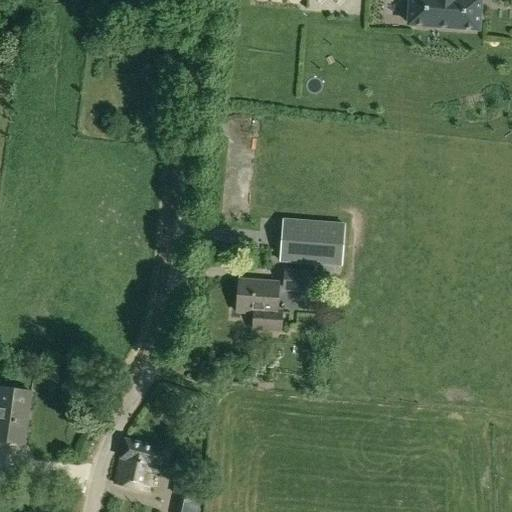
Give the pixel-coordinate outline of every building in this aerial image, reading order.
[(412,0),(410,29),(480,33),(482,2),(476,1),(476,0),(412,0)] [(345,225),(283,220),(282,231),(279,262),(333,266),(341,267),(345,225)] [(317,286),(318,273),(285,271),(284,283),(283,291),(316,293),(317,286)] [(277,312),(280,283),(240,280),(237,311),(256,313),(254,328),(282,331),(284,312),(277,312)] [(32,392),(0,387),(0,440),(25,444),(32,392)] [(159,475),(166,449),(126,439),(115,482),(148,491),(153,473),(159,475)] [(176,479),(173,494),(179,495),(174,511),(199,511),(202,500),(198,498),(199,485),(176,479)] [(148,511),(148,502),(98,503),(98,511),(148,511)]
